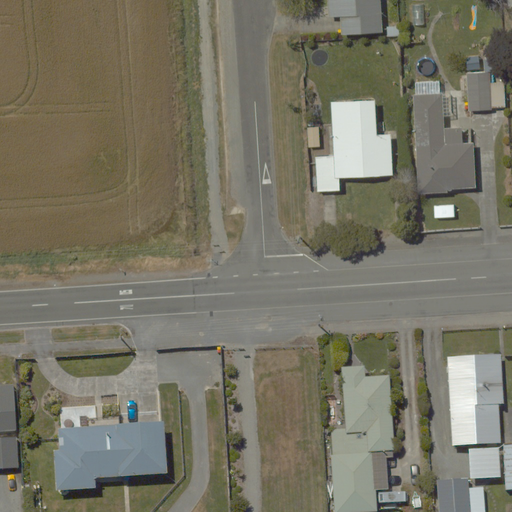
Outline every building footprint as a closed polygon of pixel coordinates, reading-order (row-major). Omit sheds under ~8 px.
[(379,0),(326,0),(327,13),(338,12),(339,30),(380,28),(379,0)] [(504,69),(466,70),(467,107),(504,106),(504,69)] [(449,185),(475,185),(474,141),(446,142),(444,88),(413,89),(415,189),(449,188),(449,185)] [(373,98),(331,99),(332,154),(316,154),(317,187),(341,186),(340,175),(392,174),(391,134),(374,134),(373,98)] [(449,446),(467,445),(468,477),(500,476),(499,444),(497,405),(503,404),(501,352),(446,354),(449,446)] [(344,423),(330,424),(333,511),(345,511),(373,511),(371,451),(393,450),(389,376),(364,377),(363,365),(341,366),(344,423)] [(0,467),(20,467),(17,386),(0,386),(0,467)] [(163,474),(161,420),(57,423),(57,450),(52,450),(53,488),(94,487),(93,475),(163,474)] [(511,443),(503,444),(504,489),(511,488),(511,443)] [(464,478),(437,479),(438,511),(485,511),(484,487),(465,488),(464,478)]
